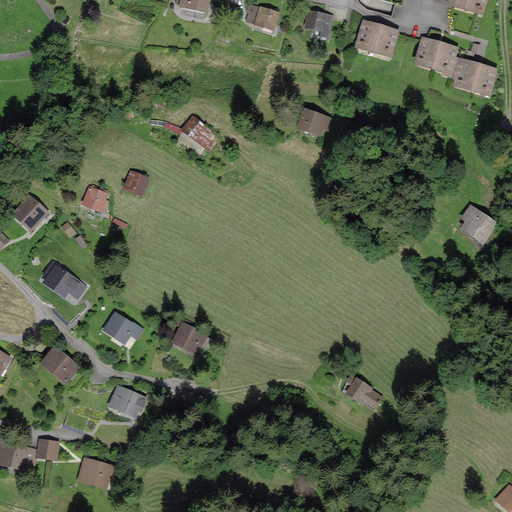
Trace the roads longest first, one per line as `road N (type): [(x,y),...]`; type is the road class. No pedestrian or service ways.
road 1 (track): [(195,389),(308,387),(362,433),(416,435),(470,460),(489,481)]
road 2 (residential): [(40,311),(107,372),(195,389)]
road 3 (track): [(509,120),(502,0)]
